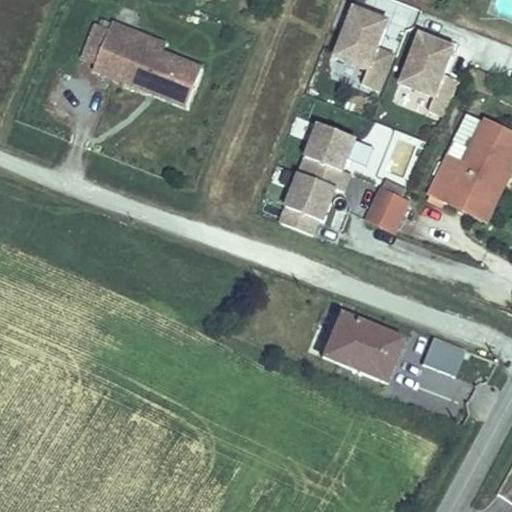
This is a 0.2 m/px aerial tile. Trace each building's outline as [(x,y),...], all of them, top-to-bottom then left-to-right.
[(379,50),(387,30),(372,24),(375,17),(356,10),(337,59),(370,71),(364,86),(380,92),(394,56),(379,50)] [(372,24),(387,30),(390,23),(375,17),(372,24)] [(203,67),(162,50),(160,55),(132,44),(137,31),(113,21),(95,68),(188,105),(203,67)] [(160,55),(162,50),(165,42),(137,31),(132,44),(160,55)] [(430,112),(443,118),(460,83),(448,77),(458,58),(443,51),(446,44),(429,35),(405,82),(437,98),(430,112)] [(443,51),(458,58),(461,51),(446,44),(443,51)] [(501,109),(511,111),(511,99),(503,97),(501,109)] [(429,196),(447,205),(453,192),(483,207),(502,171),(511,175),(511,172),(511,134),(486,122),(485,125),(469,116),(429,196)] [(350,176),(343,173),(356,140),(319,126),(300,176),(305,178),(299,194),(294,191),(281,225),(312,237),(318,222),(323,224),(336,191),(344,194),(350,176)] [(453,192),(447,205),(486,225),(511,175),(502,171),(483,207),(453,192)] [(408,204),(381,191),(367,221),(394,234),(408,204)] [(373,199),(361,194),(352,213),(364,218),(373,199)] [(388,360),(396,339),(340,316),(323,358),(384,384),(393,362),(388,360)] [(431,336),(420,364),(453,377),(464,349),(431,336)] [(396,339),(388,360),(393,362),(401,342),(396,339)]
